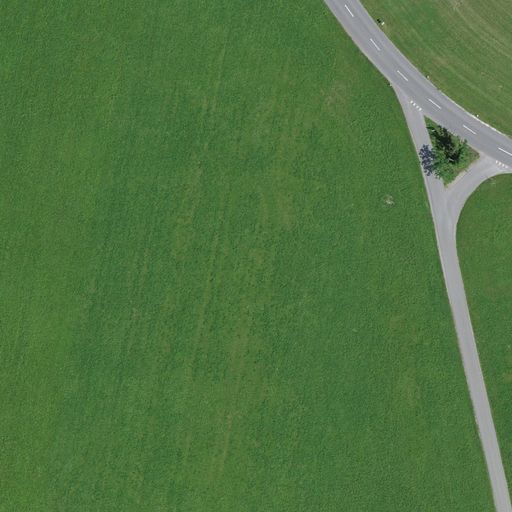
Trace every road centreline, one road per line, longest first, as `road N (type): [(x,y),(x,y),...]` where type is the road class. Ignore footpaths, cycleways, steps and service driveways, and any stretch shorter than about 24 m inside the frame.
road 1 (track): [(504,511),(406,81)]
road 2 (tertiary): [(340,0),(406,81),(511,156)]
